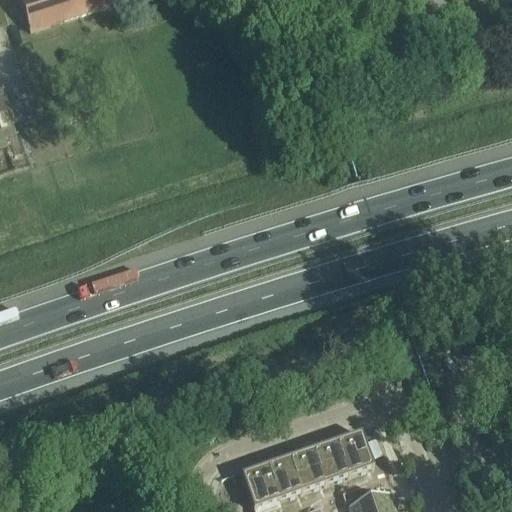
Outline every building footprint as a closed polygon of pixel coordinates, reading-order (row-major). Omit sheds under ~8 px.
[(19,0),(30,34),(139,0),(19,0)] [(361,438),(337,446),(348,479),(372,471),(361,438)] [(337,446),(313,454),(325,488),(348,479),(337,446)] [(313,454),(289,462),(301,496),(325,488),(313,454)] [(289,462),(266,471),(277,504),(301,496),(289,462)] [(254,511),(277,504),(266,471),(242,479),(253,511),(254,511)] [(366,493),(354,497),(357,503),(368,499),(366,493)] [(356,503),(354,497),(343,501),(345,507),(356,503)] [(349,511),(392,511),(387,498),(349,511)]
